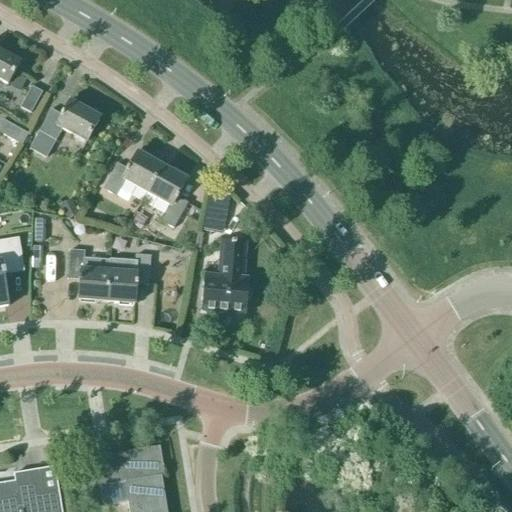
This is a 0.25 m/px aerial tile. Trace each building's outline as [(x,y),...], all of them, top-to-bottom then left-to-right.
[(0,82),(7,87),(20,63),(0,52),(0,82)] [(30,115),(42,94),(31,88),(19,109),(30,115)] [(100,119),(70,103),(62,117),(50,111),(29,151),(45,160),(62,131),(86,145),(100,119)] [(0,134),(22,147),(28,136),(2,121),(0,125),(0,134)] [(147,195),(162,167),(137,154),(128,171),(117,165),(102,191),(115,198),(124,182),(147,195)] [(162,167),(147,195),(169,207),(160,223),(173,230),(187,205),(177,199),(186,181),(162,167)] [(207,226),(224,228),(226,211),(209,208),(207,226)] [(45,244),(46,221),(34,221),(33,244),(45,244)] [(18,240),(0,242),(0,308),(8,307),(3,277),(24,274),(18,240)] [(242,281),(244,244),(222,242),(219,280),(205,279),(202,312),(244,315),(247,282),(242,281)] [(108,273),(109,273),(110,262),(84,260),(84,253),(69,252),(67,281),(79,282),(78,302),(106,304),(108,273)] [(108,273),(106,304),(134,306),(135,286),(148,287),(150,258),(135,257),(134,275),(109,273),(108,273)] [(166,511),(161,479),(164,478),(159,448),(76,461),(81,497),(102,494),(101,488),(124,485),(128,511),(166,511)] [(43,495),(39,471),(13,476),(15,485),(0,486),(0,511),(61,511),(58,492),(43,495)]
